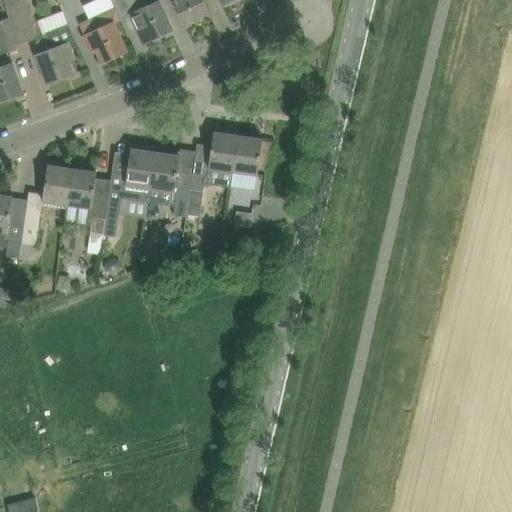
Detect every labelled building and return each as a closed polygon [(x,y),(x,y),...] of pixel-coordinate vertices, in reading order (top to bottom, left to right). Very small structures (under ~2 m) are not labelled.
[(8,18),(16,44),(38,38),(27,0),(4,0),(5,4),(9,18),(8,18)] [(131,14),(145,43),(173,30),(159,0),(149,5),(146,0),(113,0),(116,6),(117,9),(122,18),(131,14)] [(176,0),(177,0),(173,2),(184,24),(211,11),(206,0),(176,0)] [(104,62),(126,51),(113,22),(122,18),(117,9),(116,6),(80,24),(86,35),(85,36),(92,51),(97,48),(104,62)] [(0,46),(2,54),(17,49),(16,44),(8,18),(0,20),(0,46)] [(71,46),(76,44),(69,23),(47,31),(49,37),(38,42),(42,52),(37,54),(48,83),(75,73),(69,61),(75,59),(71,46)] [(0,100),(24,93),(13,62),(0,66),(0,100)] [(209,168),(234,171),(239,135),(215,132),(209,168)] [(263,139),(239,135),(234,171),(258,175),(263,139)] [(132,148),(128,174),(113,172),(112,180),(109,205),(107,218),(120,219),(123,198),(149,201),(156,152),(154,151),(155,148),(144,146),(143,150),(132,148)] [(187,216),(187,214),(193,173),(179,171),(181,155),(156,152),(149,201),(177,205),(176,214),(187,216)] [(44,201),(68,205),(73,168),(49,165),(44,201)] [(97,172),(73,168),(68,205),(66,223),(93,227),(92,231),(105,233),(107,218),(109,205),(112,180),(97,178),(97,172)] [(201,215),(205,184),(206,175),(193,173),(187,214),(201,215)] [(20,257),(22,245),(26,218),(11,216),(13,196),(0,194),(0,232),(8,233),(7,240),(10,241),(8,256),(20,258),(20,257)] [(22,245),(37,247),(43,209),(28,207),(26,218),(22,245)] [(238,211),(236,224),(251,226),(253,213),(238,211)] [(68,291),(71,282),(60,278),(57,288),(68,291)] [(0,307),(13,309),(16,289),(0,286),(0,307)] [(8,504),(10,511),(39,511),(36,497),(8,504)]
